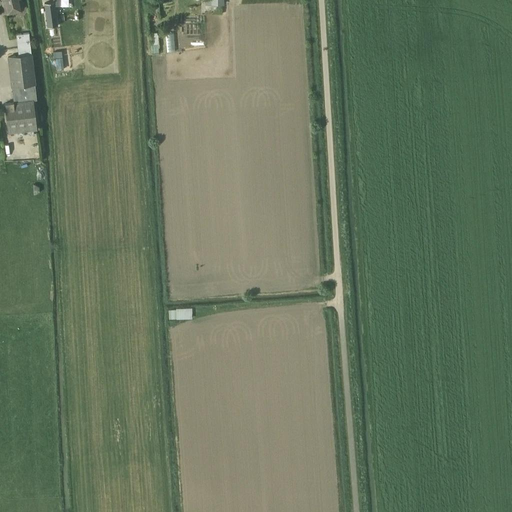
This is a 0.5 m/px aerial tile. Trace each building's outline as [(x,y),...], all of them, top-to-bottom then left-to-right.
[(0,0),(4,13),(23,9),(20,0),(0,0)] [(53,0),(53,2),(44,4),(48,28),(58,26),(55,6),(60,6),(59,0),(53,0)] [(156,32),(149,32),(152,52),(158,51),(156,32)] [(31,55),(18,56),(8,58),(13,102),(4,103),(8,133),(36,130),(32,101),(36,100),(34,84),(35,84),(31,55)] [(170,309),(171,320),(186,319),(185,308),(170,309)]
